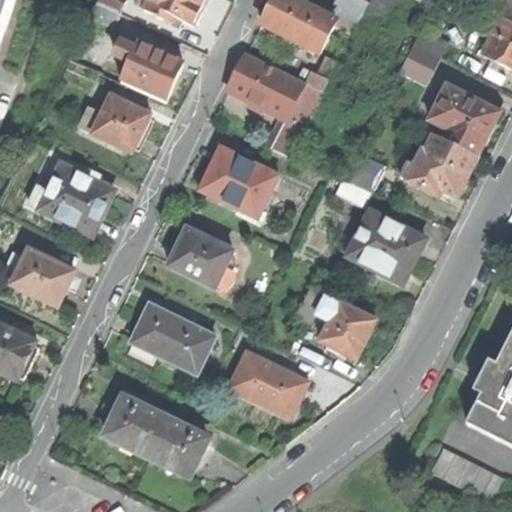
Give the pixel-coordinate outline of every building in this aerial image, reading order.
[(0,0),(0,39),(12,0),(0,0)] [(120,16),(127,0),(98,0),(96,4),(120,16)] [(143,12),(149,0),(138,0),(135,7),(143,12)] [(149,0),(143,12),(142,13),(171,28),(175,21),(192,29),(193,27),(197,26),(203,17),(201,12),(205,3),(206,0),(149,0)] [(274,0),(270,9),(261,26),(320,55),(336,22),(293,0),(274,0)] [(335,0),(328,15),(356,29),(368,5),(356,0),(335,0)] [(356,29),(353,35),(378,48),(401,0),(370,0),(368,5),(356,29)] [(463,0),(438,0),(437,2),(457,13),(463,0)] [(501,22),(511,27),(511,0),(509,6),(501,22)] [(501,2),(493,18),(501,22),(509,6),(501,2)] [(120,16),(96,4),(89,19),(113,31),(120,16)] [(493,37),(501,22),(493,18),(485,33),(493,37)] [(511,27),(501,22),(493,37),(483,58),(492,63),(506,70),(511,73),(511,27)] [(413,46),(439,60),(447,43),(421,31),(413,46)] [(138,46),(121,85),(165,104),(174,84),(182,66),(138,46)] [(439,60),(413,46),(399,76),(425,88),(439,60)] [(236,76),(228,91),(285,121),(303,87),(245,58),(236,76)] [(326,59),(317,76),(329,82),(337,65),(326,59)] [(503,76),(506,70),(492,63),(489,69),(503,76)] [(307,87),(314,74),(304,70),(297,83),(307,87)] [(314,74),(307,87),(322,95),(329,82),(317,76),(314,74)] [(443,142),(478,160),(490,137),(501,115),(447,88),(429,124),(448,133),(443,142)] [(89,110),(79,131),(91,136),(91,137),(133,156),(142,136),(151,116),(110,97),(102,116),(89,110)] [(278,125),(267,149),(290,160),(301,136),(278,125)] [(414,169),(407,184),(438,200),(441,192),(458,201),(468,181),(478,160),(443,142),(434,138),(425,156),(421,154),(414,169)] [(210,170),(200,192),(237,211),(238,212),(242,204),(261,214),(278,178),(220,149),(210,170)] [(358,156),(345,182),(372,196),(385,170),(358,156)] [(407,184),(414,169),(407,166),(400,181),(407,184)] [(38,212),(93,238),(103,216),(114,192),(60,167),(48,193),(37,188),(28,206),(38,211),(38,212)] [(372,196),(345,182),(337,197),(364,211),(372,196)] [(266,215),(261,214),(242,204),(238,212),(237,211),(235,215),(260,227),(266,215)] [(371,215),(348,259),(402,287),(414,264),(425,243),(371,215)] [(179,249),(169,269),(216,291),(220,292),(225,291),(229,290),(232,287),(234,282),(234,277),(232,274),(230,271),(224,267),(229,255),(233,256),(234,254),(230,252),(214,245),(216,239),(216,234),(214,231),(211,230),(202,230),(199,229),(196,225),(192,234),(187,232),(179,249)] [(13,253),(1,279),(12,284),(10,287),(58,310),(67,291),(75,274),(28,251),(25,259),(13,253)] [(312,291),(298,319),(325,333),(320,343),(329,348),(326,353),(336,358),(338,353),(357,362),(366,343),(376,323),(339,304),(312,291)] [(140,327),(132,345),(133,345),(156,356),(197,376),(215,339),(150,308),(140,327)] [(1,326),(10,330),(13,325),(4,320),(1,326)] [(0,375),(18,384),(20,380),(24,382),(32,366),(39,350),(36,348),(38,344),(17,333),(10,330),(1,326),(0,325),(0,375)] [(10,330),(17,333),(19,328),(13,325),(10,330)] [(511,336),(493,373),(467,425),(511,448),(511,336)] [(151,366),(156,356),(133,345),(128,355),(151,366)] [(309,385),(248,356),(230,392),(285,418),(294,400),(300,402),(304,395),(309,385)] [(114,421),(106,438),(190,479),(209,442),(179,427),(181,424),(155,412),(153,415),(124,400),(114,421)] [(291,421),(300,402),(294,400),(285,418),(291,421)] [(442,448),(430,473),(494,504),(506,480),(442,448)]
